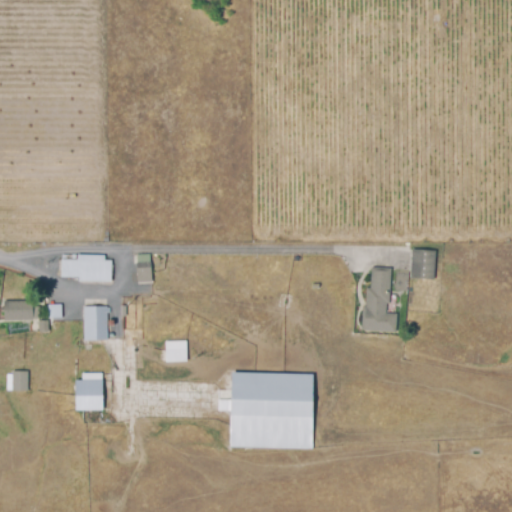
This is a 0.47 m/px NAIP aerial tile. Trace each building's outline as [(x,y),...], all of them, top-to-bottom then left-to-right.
[(412,250),(435,251),(433,280),(410,278),(412,250)] [(151,258),(152,284),(138,284),(137,258),(151,258)] [(112,263),(112,285),(80,284),(80,279),(61,278),(61,261),(112,263)] [(366,305),(366,287),(370,287),(371,266),(392,267),(391,304),(386,304),(386,312),(397,312),(396,331),(362,330),(362,305),(366,305)] [(4,301),(33,300),(33,307),(40,307),(40,303),(48,303),(48,335),(33,335),(33,320),(4,320),(4,315),(2,315),(2,306),(4,306),(4,301)] [(84,307),(107,306),(108,319),(114,319),(114,325),(108,325),(108,340),(84,340),(84,307)] [(165,341),(186,341),(186,362),(165,362),(165,341)] [(27,372),(27,390),(12,390),(12,372),(27,372)] [(313,374),(313,448),(231,448),(230,373),(313,374)] [(75,379),(95,379),(95,374),(102,374),(102,409),(75,409),(75,379)]
